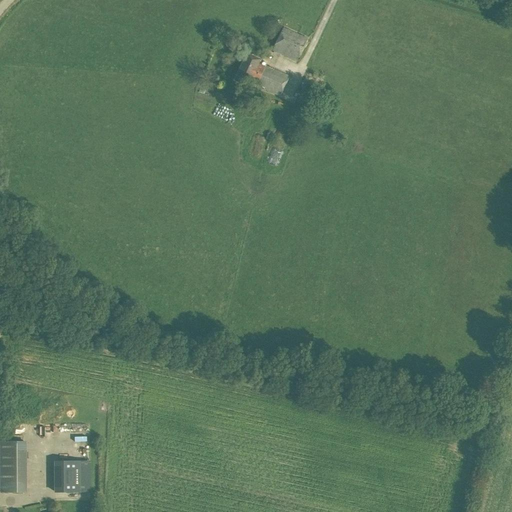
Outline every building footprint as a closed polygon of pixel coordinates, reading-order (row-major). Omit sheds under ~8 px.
[(295,62),(305,38),(282,27),(272,51),(295,62)] [(253,73),(249,81),(256,84),(255,86),(279,97),(288,77),(265,66),(264,68),(257,64),(259,60),(245,54),(239,67),(253,73)] [(247,86),(249,81),(253,73),(239,67),(233,80),(247,86)] [(0,492),(27,493),(26,441),(0,441),(0,492)] [(54,492),(81,492),(80,460),(54,461),(54,492)]
